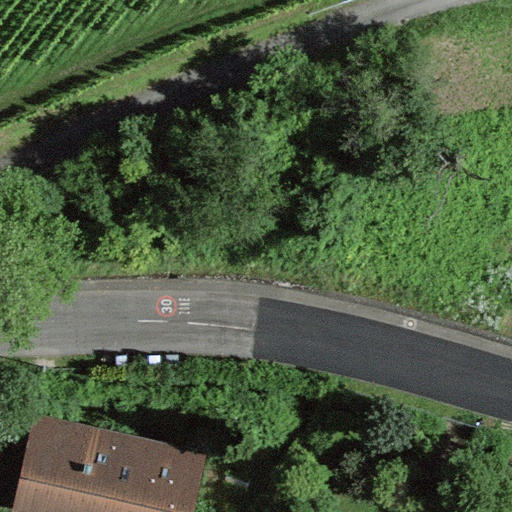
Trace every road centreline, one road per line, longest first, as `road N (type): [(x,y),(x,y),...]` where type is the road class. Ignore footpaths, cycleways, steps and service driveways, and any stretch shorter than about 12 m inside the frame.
road 1 (unclassified): [(0,326),(234,324),(511,389)]
road 2 (track): [(0,167),(417,0)]
